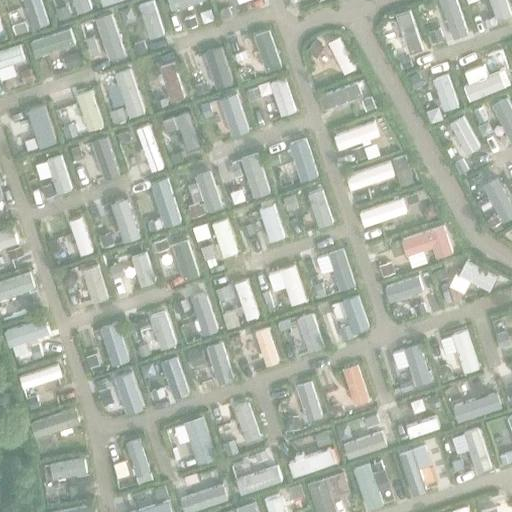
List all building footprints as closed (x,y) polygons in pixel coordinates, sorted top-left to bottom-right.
[(48,24),(39,0),(22,0),(32,29),(48,24)] [(91,7),(88,0),(73,0),(77,11),(91,7)] [(163,32),(152,0),(151,0),(139,4),(149,37),(163,32)] [(168,0),(172,10),(199,0),(168,0)] [(465,25),(456,0),(444,0),(450,17),(446,18),(448,24),(452,23),(454,29),(465,25)] [(511,14),(511,13),(507,0),(494,0),(502,19),(511,14)] [(421,42),(410,8),(399,12),(403,26),(398,27),(405,47),(421,42)] [(125,55),(111,13),(94,19),(108,60),(125,55)] [(12,25),(15,35),(27,31),(24,21),(12,25)] [(74,45),(69,28),(29,41),(35,58),(74,45)] [(281,66),(269,31),(254,36),(266,71),(281,66)] [(355,66),(339,35),(328,40),(345,72),(355,66)] [(0,68),(24,61),(19,46),(0,51),(0,68)] [(233,84),(220,46),(204,52),(217,89),(233,84)] [(184,98),(174,62),(159,66),(170,102),(184,98)] [(144,111),(129,70),(115,76),(130,117),(144,111)] [(470,99),(506,84),(500,70),(464,85),(470,99)] [(458,104),(449,78),(438,82),(440,88),(431,91),(434,99),(437,98),(441,110),(447,108),(458,104)] [(294,112),(284,79),(269,84),(280,116),(294,112)] [(325,106),(353,95),(348,84),(320,94),(325,106)] [(103,125),(91,89),(75,94),(88,130),(103,125)] [(236,94),(219,100),(231,137),(248,132),(236,94)] [(511,107),(508,99),(497,105),(511,135),(511,107)] [(209,103),(200,106),(204,117),(213,114),(209,103)] [(57,143),(45,105),(26,110),(38,149),(57,143)] [(189,111),(175,115),(162,119),(166,132),(179,128),(187,151),(201,147),(189,111)] [(480,145),(463,116),(450,123),(467,152),(480,145)] [(340,147),(379,133),(374,119),(335,133),(340,147)] [(149,125),(135,130),(149,173),(163,168),(149,125)] [(120,175),(106,137),(91,142),(104,180),(120,175)] [(319,175),(306,137),(288,143),(301,180),(319,175)] [(270,192),(257,154),(240,160),(252,198),(270,192)] [(72,190),(61,156),(45,161),(56,195),(72,190)] [(353,184),(385,173),(381,161),(349,173),(353,184)] [(223,208),(210,170),(194,175),(207,213),(223,208)] [(511,206),(511,202),(497,176),(487,182),(497,201),(493,203),(498,211),(502,209),(503,211),(511,206)] [(181,221),(167,179),(150,184),(164,227),(181,221)] [(332,224),(321,191),(307,195),(318,228),(332,224)] [(365,224),(406,210),(402,197),(360,211),(365,224)] [(140,238),(127,199),(110,204),(123,244),(140,238)] [(284,237),(272,205),(258,210),(269,242),(284,237)] [(237,253),(226,218),(211,223),(223,257),(237,253)] [(80,256),(92,252),(80,219),(69,222),(80,256)] [(407,253),(433,245),(437,255),(453,250),(444,223),(402,237),(407,253)] [(0,246),(19,240),(14,225),(0,230),(0,246)] [(199,277),(187,241),(171,246),(183,282),(199,277)] [(354,287),(342,250),(327,254),(339,291),(354,287)] [(144,252),(131,256),(141,287),(154,283),(144,252)] [(460,273),(490,288),(496,275),(467,260),(460,273)] [(81,269),(92,303),(108,298),(97,264),(81,269)] [(305,301),(293,265),(280,270),(268,274),(273,291),(285,287),(291,305),(305,301)] [(31,270),(0,279),(0,297),(36,285),(31,270)] [(418,286),(415,276),(385,285),(389,297),(408,291),(409,295),(419,292),(417,287),(418,286)] [(258,315),(246,279),(234,283),(246,319),(258,315)] [(218,330),(206,292),(190,297),(203,335),(218,330)] [(369,329),(358,295),(341,301),(348,325),(337,328),(342,341),(353,338),(352,334),(369,329)] [(176,344),(165,310),(149,316),(160,349),(176,344)] [(323,347),(312,313),(297,318),(308,352),(323,347)] [(10,344),(50,331),(45,315),(5,329),(10,344)] [(128,361),(116,323),(99,328),(111,366),(128,361)] [(279,361),(267,327),(253,331),(265,365),(279,361)] [(479,366),(467,328),(452,332),(464,370),(479,366)] [(408,348),(414,366),(409,367),(412,375),(417,373),(420,385),(432,381),(420,344),(408,348)] [(232,377),(224,354),(212,358),(220,381),(232,377)] [(189,394),(176,356),(160,361),(173,400),(189,394)] [(24,386),(62,374),(59,362),(20,375),(24,386)] [(369,398),(358,363),(344,367),(354,402),(369,398)] [(143,409),(131,372),(113,378),(125,415),(143,409)] [(322,413),(311,379),(300,383),(310,417),(322,413)] [(102,406),(113,402),(109,389),(97,393),(102,406)] [(458,420),(495,407),(491,396),(454,409),(458,420)] [(261,434),(249,400),(235,405),(246,439),(261,434)] [(37,436),(81,421),(75,404),(31,420),(37,436)] [(409,436),(440,425),(436,414),(406,425),(409,436)] [(210,441),(202,415),(191,419),(199,444),(210,441)] [(464,430),(478,470),(491,465),(477,426),(464,430)] [(354,455),(387,443),(383,432),(350,443),(354,455)] [(147,462),(139,436),(128,440),(136,465),(147,462)] [(401,452),(413,490),(428,486),(416,447),(401,452)] [(303,471),(337,460),(334,449),(299,460),(303,471)] [(54,477),(87,471),(85,457),(51,463),(54,477)] [(354,466),(368,506),(381,501),(368,461),(354,466)] [(278,463),(236,478),(241,491),(283,476),(278,463)] [(139,482),(153,477),(149,464),(135,469),(139,482)] [(338,511),(326,476),(309,482),(318,511),(338,511)] [(186,511),(230,496),(225,482),(181,497),(186,511)] [(265,496),(270,511),(286,511),(279,491),(265,496)] [(240,502),(243,511),(258,511),(254,498),(240,502)] [(52,511),(95,511),(93,501),(52,510),(52,511)] [(171,511),(168,501),(136,511),(171,511)]
